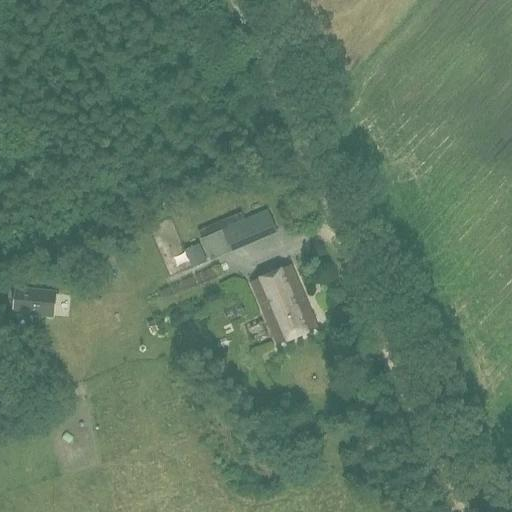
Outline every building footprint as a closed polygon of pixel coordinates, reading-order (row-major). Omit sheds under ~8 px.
[(276,231),(268,212),(245,222),(241,213),(198,232),(202,240),(210,259),(276,231)] [(275,345),(316,329),(290,266),(249,282),(275,345)] [(53,319),(56,291),(14,287),(11,315),(53,319)] [(150,379),(124,386),(129,407),(155,400),(150,379)] [(132,424),(135,449),(164,445),(161,420),(132,424)] [(165,458),(137,466),(143,488),(171,479),(165,458)] [(152,505),(154,511),(184,511),(178,495),(152,505)]
